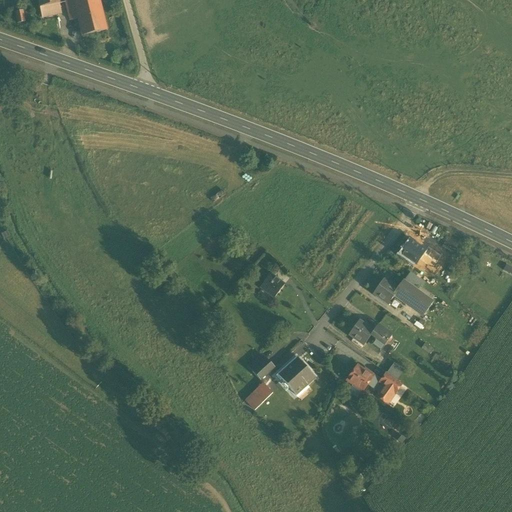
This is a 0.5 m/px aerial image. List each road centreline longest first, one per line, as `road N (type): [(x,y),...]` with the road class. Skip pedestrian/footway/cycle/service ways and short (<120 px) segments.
road 1 (secondary): [(420,199),(151,93)]
road 2 (residential): [(420,199),(311,341),(331,365)]
road 3 (secondary): [(151,93),(0,40)]
